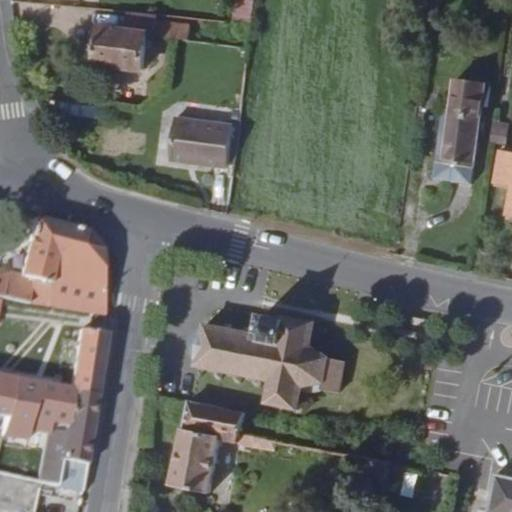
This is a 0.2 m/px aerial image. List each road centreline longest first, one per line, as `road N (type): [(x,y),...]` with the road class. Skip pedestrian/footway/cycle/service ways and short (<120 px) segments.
road 1 (secondary): [(511,298),(142,217)]
road 2 (secondary): [(103,511),(142,217)]
road 3 (secondary): [(142,217),(13,176)]
